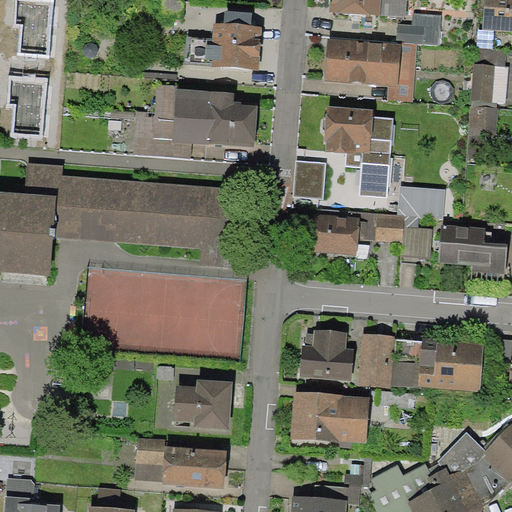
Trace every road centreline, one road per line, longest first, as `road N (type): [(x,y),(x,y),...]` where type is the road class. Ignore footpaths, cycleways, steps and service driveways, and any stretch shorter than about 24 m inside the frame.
road 1 (residential): [(291,0),(267,295)]
road 2 (residential): [(267,295),(511,316)]
road 3 (residential): [(267,295),(250,511)]
